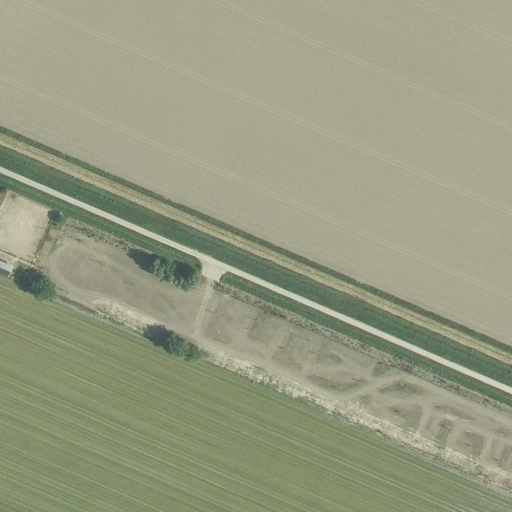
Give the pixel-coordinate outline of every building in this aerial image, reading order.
[(73,250),(61,245),(59,252),(64,254),(60,263),(66,266),(73,250)] [(111,249),(106,260),(113,263),(115,258),(124,261),(126,255),(111,249)] [(0,270),(8,274),(11,267),(0,262),(0,270)] [(148,283),(136,277),(130,290),(142,296),(148,283)] [(89,295),(96,298),(100,287),(85,280),(82,286),(91,290),(89,295)]
